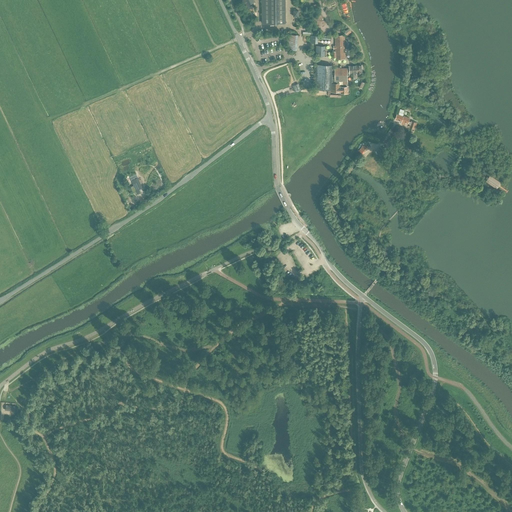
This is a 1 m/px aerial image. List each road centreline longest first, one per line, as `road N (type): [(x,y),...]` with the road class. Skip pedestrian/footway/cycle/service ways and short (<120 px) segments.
road 1 (unclassified): [(403,511),(397,487),(431,393),(431,353),(340,277),(294,219),(276,184),(270,118)]
road 2 (unknown): [(345,307),(285,304),(217,347),(190,351),(149,337),(109,338),(0,400)]
road 3 (unclassified): [(0,300),(270,118)]
road 4 (unknown): [(360,316),(390,342),(399,380),(395,416),(405,440),(459,465),(510,511)]
